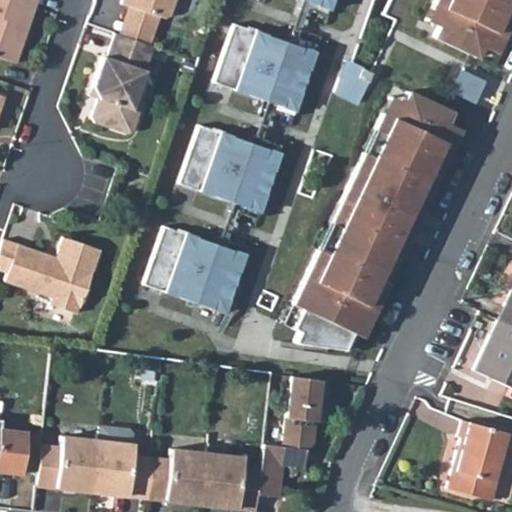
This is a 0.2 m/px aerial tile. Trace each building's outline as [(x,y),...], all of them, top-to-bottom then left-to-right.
[(0,0),(0,57),(14,63),(35,0),(0,0)] [(120,0),(120,3),(126,5),(157,15),(162,17),(168,14),(172,0),(120,0)] [(326,9),(300,0),(286,42),(311,52),(314,44),(295,37),(305,10),(324,16),(326,9)] [(299,0),(300,0),(326,9),(329,0),(299,0)] [(511,0),(433,0),(431,5),(443,10),(436,26),(431,37),(474,58),(479,47),(487,30),(501,37),(509,20),(499,16),(506,0),(511,0)] [(116,33),(147,44),(157,15),(126,5),(116,33)] [(443,10),(431,5),(424,21),(436,26),(443,10)] [(244,28),(231,24),(211,82),(291,110),(311,52),(286,42),(256,32),(257,31),(245,26),(244,28)] [(501,37),(487,30),(479,47),(494,54),(501,37)] [(137,111),(129,108),(151,45),(147,44),(116,33),(112,32),(104,56),(100,55),(90,85),(96,96),(95,97),(89,115),(92,121),(124,132),(131,129),(137,111)] [(343,60),(337,76),(362,88),(370,73),(360,68),(350,63),(343,60)] [(480,82),(460,72),(451,92),(471,101),(480,82)] [(362,88),(337,76),(331,92),(355,103),(362,88)] [(95,97),(96,96),(90,85),(87,94),(95,97)] [(444,123),(448,112),(405,91),(400,102),(393,118),(380,112),(373,127),(382,132),(371,155),(362,151),(338,202),(347,206),(338,225),(325,252),(316,248),(290,303),(299,307),(290,327),(297,331),(291,341),(342,349),(350,331),(360,336),(386,282),(376,277),(388,251),(398,256),(406,239),(396,234),(401,223),(411,228),(432,183),(423,179),(432,158),(442,163),(450,146),(436,139),(444,123)] [(400,102),(388,96),(380,112),(393,118),(400,102)] [(291,110),(265,101),(250,144),(276,153),(279,145),(260,139),(270,111),(289,118),(291,110)] [(458,130),(444,123),(436,139),(450,146),(458,130)] [(209,129),(196,125),(175,184),(230,203),(256,211),(276,153),(250,144),(221,133),(222,132),(210,128),(209,129)] [(347,206),(338,202),(329,221),(338,225),(347,206)] [(256,211),(230,203),(216,245),(241,254),(244,246),(225,240),(234,212),(253,219),(256,211)] [(411,228),(401,223),(396,234),(406,239),(411,228)] [(174,231),(161,226),(140,284),(221,312),(241,254),(216,245),(186,235),(187,233),(175,229),(174,231)] [(47,255),(15,243),(5,272),(2,280),(50,297),(48,304),(73,312),(76,306),(78,306),(98,249),(61,236),(53,257),(51,263),(45,261),(47,255)] [(0,270),(5,272),(15,243),(1,238),(0,239),(0,270)] [(51,263),(53,257),(47,255),(45,261),(51,263)] [(511,283),(495,319),(511,327),(511,283)] [(511,327),(495,319),(472,369),(509,386),(505,395),(511,398),(511,327)] [(258,470),(255,493),(276,496),(280,463),(299,465),(300,448),(304,449),(310,444),(312,419),(320,420),(324,379),(288,374),(281,444),(261,442),(258,470)] [(24,434),(25,432),(0,428),(0,407),(1,400),(0,400),(0,470),(20,473),(21,466),(24,434)] [(455,435),(458,436),(444,487),(488,500),(503,449),(511,451),(511,433),(507,432),(460,419),(455,435)] [(96,425),(95,439),(128,443),(130,432),(126,428),(96,425)] [(21,466),(35,468),(39,436),(24,434),(21,466)] [(39,445),(34,485),(54,487),(55,482),(66,483),(71,489),(76,484),(90,486),(95,439),(59,435),(57,447),(39,445)] [(95,439),(90,486),(103,487),(107,493),(113,488),(125,490),(124,495),(144,497),(148,457),(130,455),(131,444),(128,443),(95,439)] [(148,457),(144,497),(163,499),(164,494),(176,496),(180,501),(186,497),(199,498),(204,452),(168,448),(167,459),(148,457)] [(204,452),(199,498),(212,500),(217,505),(222,501),(234,502),(234,507),(253,509),(255,493),(258,470),(239,467),(240,456),(204,452)]
